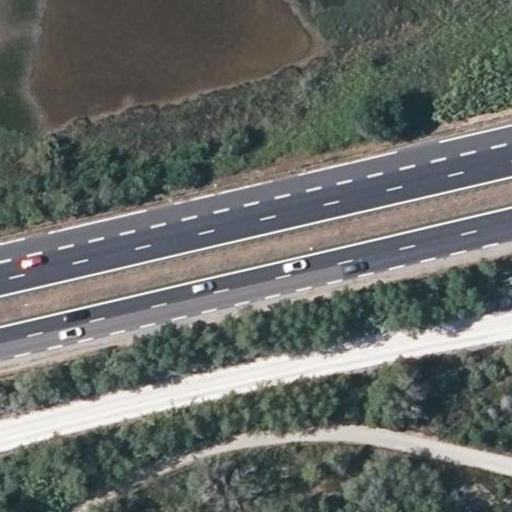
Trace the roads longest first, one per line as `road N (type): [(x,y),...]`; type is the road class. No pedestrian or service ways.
road 1 (trunk): [(0,341),(511,221)]
road 2 (trunk): [(511,159),(0,279)]
